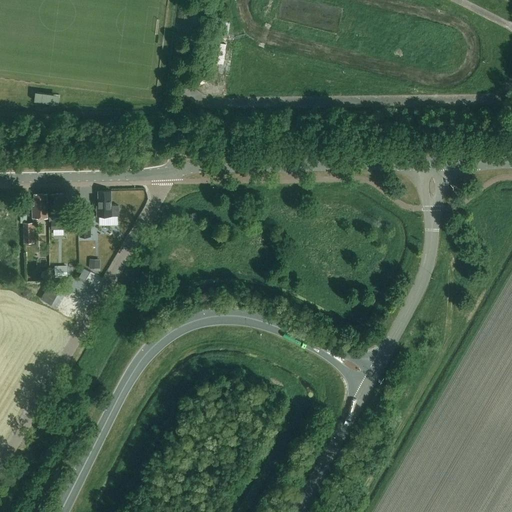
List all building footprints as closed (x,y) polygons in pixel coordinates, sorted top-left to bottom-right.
[(229,33),(230,21),(221,20),(219,32),(229,33)] [(226,44),(221,43),(218,63),(223,64),(226,44)] [(41,89),(40,99),(64,102),(66,92),(41,89)] [(97,206),(97,215),(100,215),(118,215),(119,215),(119,205),(111,205),(111,191),(99,191),(99,206),(97,206)] [(33,217),(48,217),(47,193),(35,193),(35,205),(32,205),(33,217)] [(60,216),(64,216),(63,193),(51,193),(51,216),(60,216)] [(35,242),(34,222),(27,222),(27,212),(20,212),(21,223),(23,222),(24,242),(35,242)] [(60,220),(60,216),(51,216),(50,216),(50,221),(51,221),(52,229),(64,229),(64,220),(60,220)] [(91,236),(91,216),(80,216),(80,236),(91,236)] [(67,267),(55,268),(56,278),(68,277),(67,267)] [(84,267),(79,276),(85,280),(91,271),(84,267)]
